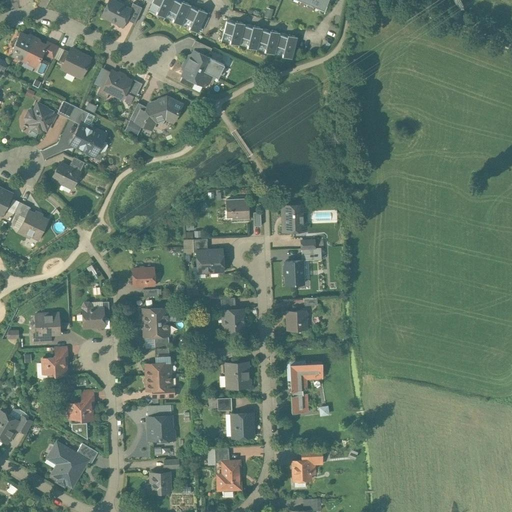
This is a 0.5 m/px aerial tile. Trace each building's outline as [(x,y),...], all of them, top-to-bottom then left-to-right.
[(161,0),(159,6),(156,14),(165,18),(168,10),(172,0),(161,0)] [(173,0),(172,0),(168,10),(175,14),(180,3),(173,0)] [(175,14),(172,21),(181,25),(184,18),(189,7),(191,5),(181,0),(180,3),(175,14)] [(130,9),(114,1),(112,7),(107,5),(101,15),(122,26),(125,19),(130,9)] [(133,3),(130,9),(125,19),(134,24),(142,7),(133,3)] [(197,11),(189,7),(184,18),(192,21),(197,11)] [(192,21),(188,28),(197,33),(207,12),(198,8),(197,11),(192,21)] [(231,35),(229,43),(239,45),(241,37),(244,26),(245,23),(235,21),(234,23),(231,35)] [(226,22),(223,33),(231,35),(234,23),(226,22)] [(262,28),(252,25),(251,28),(249,39),(247,47),(257,49),(259,42),(261,30),(262,28)] [(251,28),(244,26),(241,37),(249,39),(251,28)] [(269,32),(261,30),(259,42),(266,44),(269,32)] [(279,32),(270,30),(269,32),(266,44),(264,51),(274,54),(276,46),(279,35),(279,32)] [(10,55),(22,61),(34,38),(21,32),(10,55)] [(286,37),(284,45),(284,48),(282,56),(291,58),(297,36),(287,34),(286,37)] [(286,37),(279,35),(276,46),(284,48),(284,45),(286,37)] [(47,45),(34,38),(22,61),(24,62),(22,65),(32,70),(33,66),(36,68),(43,54),(47,45)] [(211,48),(195,40),(191,49),(194,50),(207,56),(211,48)] [(47,45),(43,54),(53,58),(59,46),(49,41),(47,45)] [(64,49),(59,46),(53,58),(58,61),(64,49)] [(64,49),(58,61),(63,64),(69,51),(64,49)] [(194,50),(192,55),(187,56),(185,61),(212,74),(217,77),(224,64),(207,56),(194,50)] [(80,56),(70,51),(69,51),(63,64),(61,68),(77,75),(77,78),(80,79),(82,78),(83,76),(82,73),(90,58),(81,53),(80,56)] [(212,74),(185,61),(182,66),(184,70),(182,75),(182,76),(195,82),(201,85),(203,81),(208,83),(212,74)] [(111,71),(102,88),(100,87),(96,94),(106,99),(109,92),(117,96),(121,88),(126,90),(131,80),(130,80),(124,77),(125,75),(118,72),(118,74),(111,71)] [(195,82),(182,76),(179,82),(192,88),(195,82)] [(142,83),(131,78),(130,80),(131,80),(126,90),(136,95),(142,83)] [(158,100),(148,104),(147,107),(141,118),(132,113),(130,118),(151,129),(155,121),(165,118),(173,121),(182,103),(171,98),(169,102),(165,100),(158,102),(158,100)] [(74,106),(63,100),(57,113),(68,118),(74,106)] [(147,107),(138,102),(132,113),(141,118),(147,107)] [(51,111),(37,104),(34,111),(32,110),(29,111),(26,117),(27,121),(31,123),(30,125),(31,128),(38,131),(41,130),(43,127),(47,129),(54,115),(50,113),(51,111)] [(89,113),(74,106),(68,118),(79,124),(84,123),(89,113)] [(84,125),(78,127),(72,138),(75,139),(76,143),(75,145),(86,151),(87,153),(93,156),(95,156),(99,148),(98,145),(99,144),(101,143),(105,135),(84,125)] [(84,162),(74,157),(68,167),(79,173),(84,162)] [(68,167),(59,163),(51,179),(58,182),(60,181),(72,187),(79,173),(68,167)] [(12,194),(0,187),(0,214),(2,215),(12,194)] [(248,199),(226,200),(226,210),(231,210),(232,218),(249,217),(248,199)] [(25,204),(19,201),(14,212),(19,215),(25,204)] [(30,207),(25,204),(19,215),(25,218),(28,211),(29,211),(30,207)] [(304,204),(282,205),(283,231),(302,230),(301,214),(304,214),(304,204)] [(29,211),(28,211),(25,218),(19,229),(18,231),(29,237),(31,235),(38,238),(47,220),(40,216),(41,214),(36,212),(35,214),(29,211)] [(197,251),(208,250),(207,238),(184,239),(184,248),(193,248),(193,251),(197,251)] [(314,240),(301,241),(301,248),(314,248),(314,240)] [(208,250),(197,251),(197,269),(204,269),(204,271),(221,271),(219,250),(208,250)] [(302,261),(285,261),(286,285),(303,284),(302,261)] [(153,268),(145,268),(143,267),(140,267),(138,269),(132,269),(133,285),(154,284),(154,281),(156,280),(157,279),(157,273),(155,271),(154,271),(153,268)] [(234,297),(220,298),(221,310),(224,310),(235,309),(234,297)] [(102,308),(90,309),(90,306),(88,302),(84,303),(82,306),(83,327),(103,326),(103,316),(103,308),(102,308)] [(167,307),(143,308),(143,322),(167,321),(167,307)] [(235,309),(224,310),(225,332),(244,331),(243,309),(235,309)] [(304,310),(287,311),(288,330),(296,329),(298,331),(303,331),(305,329),(305,321),(307,319),(307,313),(305,311),(304,310)] [(52,313),(35,314),(36,334),(36,335),(47,334),(59,334),(59,327),(61,324),(61,320),(58,318),(52,318),(52,313)] [(167,321),(143,322),(144,336),(154,336),(168,335),(167,321)] [(19,330),(8,330),(8,338),(19,338),(19,330)] [(168,335),(154,336),(155,347),(169,347),(168,335)] [(154,336),(145,336),(145,348),(155,347),(154,336)] [(66,346),(54,347),(55,356),(67,355),(66,346)] [(169,347),(155,347),(155,363),(169,362),(169,347)] [(231,347),(217,348),(217,356),(231,355),(231,347)] [(67,355),(55,356),(53,358),(42,358),(42,363),(37,364),(38,376),(63,375),(63,367),(67,362),(67,355)] [(305,360),(286,361),(287,380),(290,380),(291,392),(292,392),(292,396),(303,394),(302,390),(307,390),(306,379),(322,379),(322,363),(305,363),(305,360)] [(247,361),(226,362),(227,388),(248,387),(248,386),(250,383),(250,380),(248,378),(247,361)] [(155,363),(145,363),(146,376),(170,375),(169,362),(155,363)] [(170,375),(146,376),(147,390),(152,390),(152,397),(173,396),(173,388),(171,389),(170,375)] [(292,396),(291,396),(292,413),(308,412),(307,394),(303,394),(292,396)] [(231,397),(217,398),(217,410),(231,409),(231,397)] [(94,408),(94,400),(67,401),(68,418),(77,418),(80,420),(93,419),(93,408),(94,408)] [(319,406),(321,416),(330,414),(329,405),(319,406)] [(18,421),(0,410),(0,437),(7,442),(15,427),(18,421)] [(250,413),(231,413),(232,427),(234,427),(235,436),(245,436),(245,437),(253,436),(252,416),(250,414),(250,413)] [(32,421),(21,415),(18,421),(15,427),(25,433),(32,421)] [(150,428),(151,440),(162,440),(164,438),(173,437),(172,430),(170,428),(170,415),(148,416),(148,428),(150,428)] [(88,433),(87,421),(70,422),(71,434),(88,433)] [(75,453),(56,442),(49,455),(59,461),(52,474),(59,478),(57,481),(64,485),(65,482),(71,486),(86,461),(87,460),(75,453)] [(98,452),(82,442),(75,453),(87,460),(86,461),(91,463),(98,452)] [(228,447),(214,448),(215,463),(222,462),(222,461),(229,461),(228,447)] [(321,448),(307,448),(308,460),(314,460),(322,460),(321,448)] [(308,460),(293,460),(294,480),(309,480),(309,474),(314,474),(314,460),(308,460)] [(229,461),(222,461),(222,462),(223,479),(217,479),(218,489),(223,489),(223,497),(233,497),(232,489),(240,488),(239,461),(229,461)] [(168,471),(150,472),(151,493),(169,492),(168,471)] [(316,498),(303,499),(303,511),(309,510),(310,511),(317,510),(316,498)]
